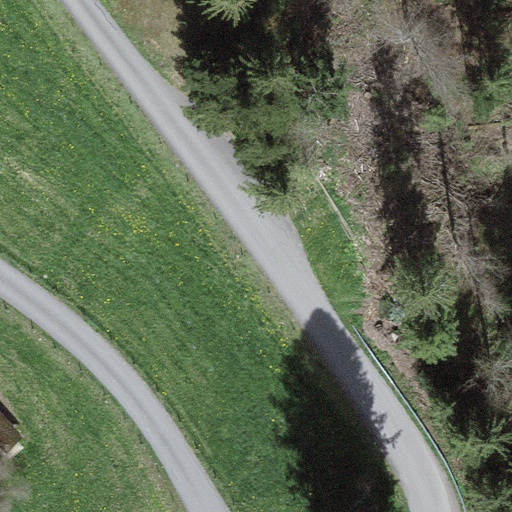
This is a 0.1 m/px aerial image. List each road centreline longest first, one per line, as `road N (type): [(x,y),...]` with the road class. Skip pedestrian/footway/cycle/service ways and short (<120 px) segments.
road 1 (track): [(436,511),(398,431),(86,0)]
road 2 (track): [(0,277),(121,382),(209,511)]
